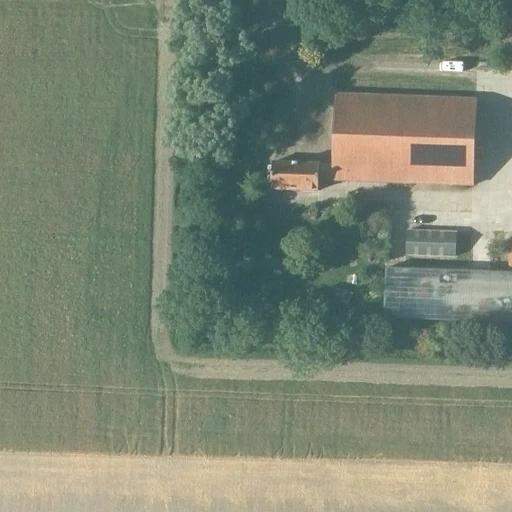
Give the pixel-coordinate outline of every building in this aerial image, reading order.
[(444,63),(444,73),(481,75),(481,65),(444,63)] [(472,187),(475,98),(336,93),(332,163),(272,160),(272,191),(318,193),(318,182),(472,187)] [(406,256),(455,258),(457,232),(407,230),(406,256)] [(480,260),(481,238),(465,238),(464,259),(480,260)] [(373,304),(384,304),(384,263),(373,263),(373,304)] [(511,322),(511,272),(386,268),(384,319),(511,322)]
